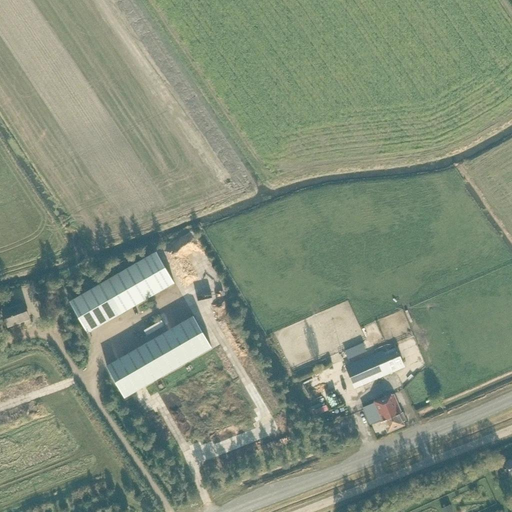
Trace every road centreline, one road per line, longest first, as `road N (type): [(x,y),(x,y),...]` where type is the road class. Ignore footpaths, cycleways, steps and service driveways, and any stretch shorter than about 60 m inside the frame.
road 1 (primary): [(228,511),(511,398)]
road 2 (unclassified): [(299,511),(511,428)]
